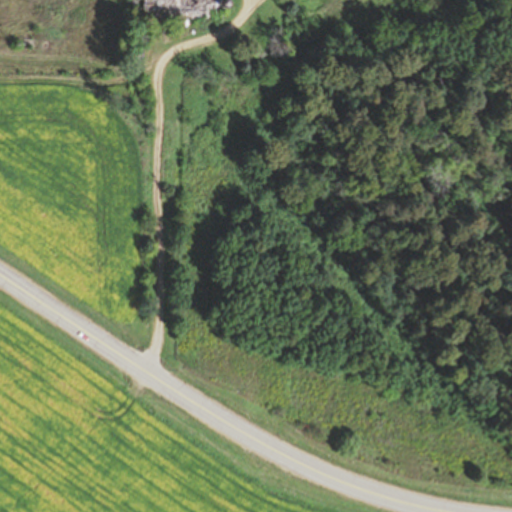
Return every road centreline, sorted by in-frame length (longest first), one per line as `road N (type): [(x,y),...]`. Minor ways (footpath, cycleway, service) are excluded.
road 1 (primary): [(434,511),(334,481),(260,446),(0,275)]
road 2 (residential): [(152,375),(160,66),(205,28)]
